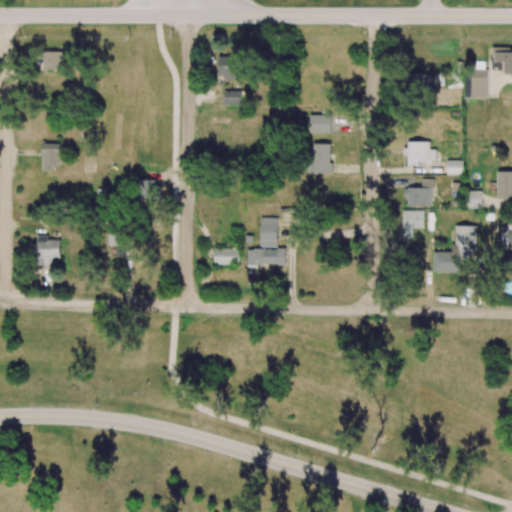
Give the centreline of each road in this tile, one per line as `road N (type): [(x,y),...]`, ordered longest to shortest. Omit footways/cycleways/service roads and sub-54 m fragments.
road 1 (residential): [(0,303),(511,310)]
road 2 (tertiary): [(442,511),(161,429),(0,417)]
road 3 (tertiary): [(189,14),(511,15)]
road 4 (residential): [(375,309),(374,15)]
road 5 (residential): [(188,305),(189,14)]
road 6 (residential): [(6,303),(3,15)]
road 7 (tertiary): [(0,15),(189,14)]
